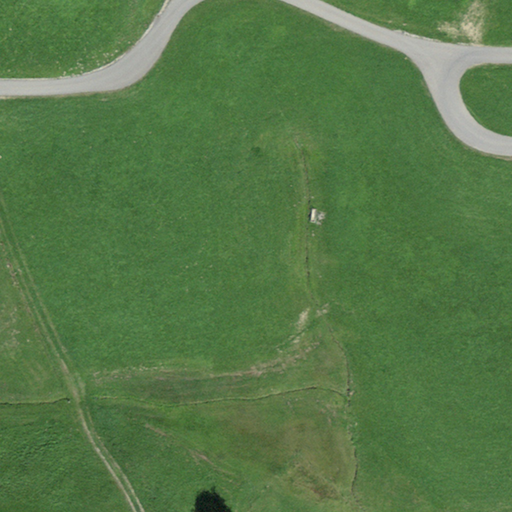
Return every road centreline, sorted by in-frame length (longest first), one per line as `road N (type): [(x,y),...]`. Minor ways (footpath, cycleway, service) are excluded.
road 1 (residential): [(303,0),(406,41),(511,55)]
road 2 (residential): [(0,87),(96,80),(134,56),(180,0)]
